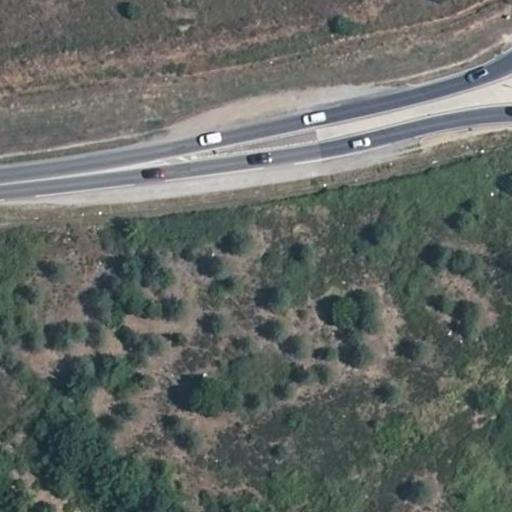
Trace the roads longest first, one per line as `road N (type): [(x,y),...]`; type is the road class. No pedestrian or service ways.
road 1 (secondary): [(511,67),(309,119),(0,182)]
road 2 (secondary): [(0,185),(326,151),(468,116),(511,114)]
